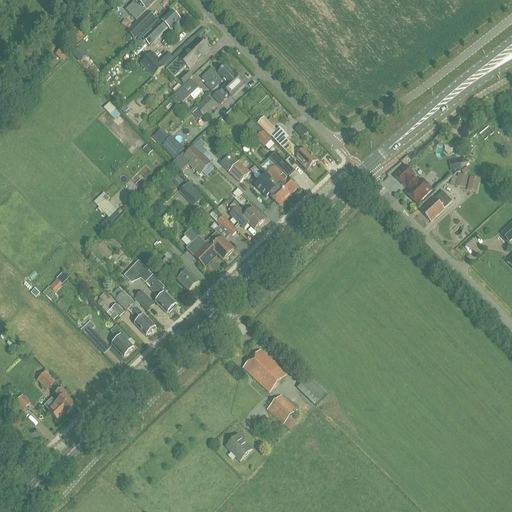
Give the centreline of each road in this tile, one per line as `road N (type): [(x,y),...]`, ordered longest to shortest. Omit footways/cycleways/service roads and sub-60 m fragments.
road 1 (secondary): [(8,511),(362,171)]
road 2 (unclassified): [(511,19),(404,103),(335,144)]
road 3 (unclassified): [(511,326),(362,171)]
road 4 (unclassified): [(335,144),(196,0)]
road 5 (secondary): [(480,76),(362,171)]
